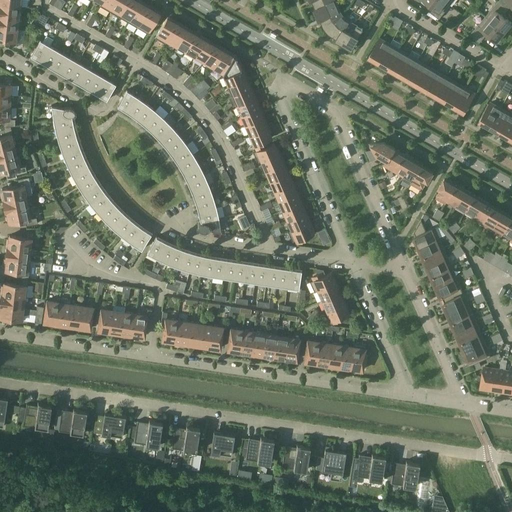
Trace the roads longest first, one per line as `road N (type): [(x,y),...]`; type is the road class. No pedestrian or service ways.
road 1 (residential): [(0,381),(511,460)]
road 2 (residential): [(0,334),(411,397)]
road 3 (residential): [(402,267),(335,115),(287,87),(278,96),(351,261)]
road 4 (residential): [(270,249),(224,142),(194,103),(135,61)]
road 5 (residential): [(135,61),(109,109),(97,110),(0,56)]
road 6 (residential): [(462,405),(402,267)]
road 7 (residential): [(351,261),(411,397)]
road 8 (residential): [(500,68),(393,0)]
